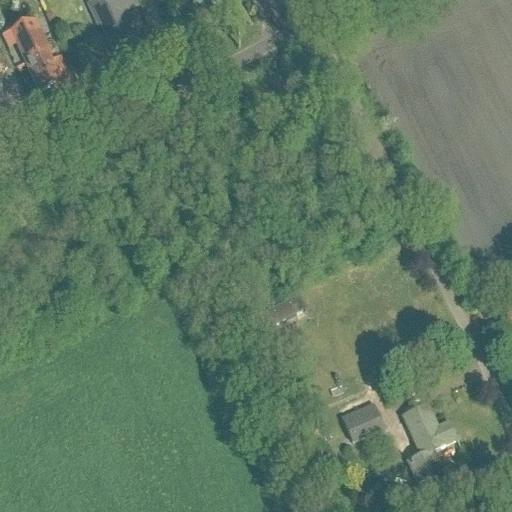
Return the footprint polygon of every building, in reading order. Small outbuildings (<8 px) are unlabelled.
[(126,16),(118,0),(104,0),(89,7),(98,28),(101,26),(115,57),(135,48),(127,31),(129,30),(123,17),(126,16)] [(118,0),(126,16),(138,10),(132,0),(118,0)] [(190,0),(194,7),(206,0),(208,0),(213,8),(228,0),(190,0)] [(52,63),(48,55),(39,35),(17,46),(39,94),(51,89),(55,97),(63,93),(67,81),(57,61),(52,63)] [(511,298),(497,305),(502,315),(509,331),(511,329),(511,298)] [(257,320),(265,334),(304,314),(297,299),(257,320)] [(383,433),(373,410),(342,424),(352,446),(383,433)] [(440,477),(430,455),(456,444),(449,428),(437,434),(426,411),(404,421),(422,461),(410,466),(419,487),(440,477)]
